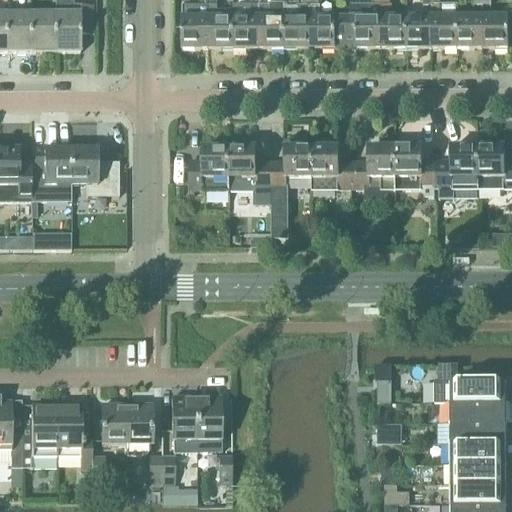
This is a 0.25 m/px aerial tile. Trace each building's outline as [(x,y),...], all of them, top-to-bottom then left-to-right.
[(199,0),(199,8),(183,8),(182,8),(182,53),(208,53),(208,34),(207,0),(199,0)] [(235,53),(234,12),(217,12),(217,0),(207,0),(208,34),(208,53),(235,53)] [(260,53),(259,0),(250,0),(250,5),(234,5),(234,12),(235,53),(260,53)] [(259,0),(260,53),(285,53),(284,3),(268,3),(267,0),(259,0)] [(311,52),(309,0),(301,0),(301,3),(284,3),(285,53),(311,52)] [(336,20),(322,20),(322,5),(317,5),(317,0),(309,0),(311,52),(336,52),(336,51),(345,51),(345,21),(336,21),(336,20)] [(345,8),(345,21),(345,51),(355,51),(355,52),(380,52),(379,0),(372,0),(373,8),(345,8)] [(407,52),(406,20),(392,20),(392,7),(390,7),(390,0),(379,0),(380,52),(407,52)] [(73,3),(55,3),(55,16),(55,55),(81,55),(81,38),(92,38),(92,9),(73,9),(73,3)] [(441,7),(432,8),(432,20),(432,52),(457,52),(456,20),(456,7),(441,7)] [(30,55),(30,16),(6,16),(6,55),(30,55)] [(30,16),(30,55),(55,55),(55,16),(30,16)] [(406,20),(407,52),(432,52),(432,20),(406,20)] [(482,52),(481,20),(456,20),(457,52),(482,52)] [(481,20),(482,52),(509,52),(509,20),(481,20)] [(285,164),(273,164),(273,193),(273,236),(289,236),(289,182),(312,182),(312,150),(285,151),(285,164)] [(312,150),(312,182),(312,193),(351,193),(351,164),(339,164),(339,150),(312,150)] [(395,193),(394,150),(368,150),(368,164),(356,164),(356,193),(364,193),(364,204),(378,204),(382,204),(386,201),(388,198),(388,193),(395,193)] [(394,150),(395,193),(420,193),(420,201),(434,201),(434,164),(422,164),(422,150),(394,150)] [(478,192),(478,150),(451,150),(451,164),(438,164),(438,192),(438,202),(454,202),(454,192),(478,192)] [(478,150),(478,192),(511,192),(511,163),(505,163),(505,150),(478,150)] [(229,193),(229,151),(203,151),(203,164),(190,164),(190,194),(229,193)] [(229,151),(229,193),(252,193),(252,202),(266,202),(266,193),(268,193),(268,164),(256,164),(256,151),(229,151)] [(18,152),(0,152),(0,204),(31,204),(31,170),(18,170),(18,169),(18,152)] [(44,170),(31,170),(31,204),(71,204),(71,189),(70,189),(69,152),(44,152),(44,170)] [(69,152),(70,189),(71,189),(85,189),(85,200),(118,200),(118,165),(117,165),(117,169),(96,169),(96,152),(69,152)] [(478,235),(464,235),(464,252),(478,252),(478,235)] [(32,254),(49,254),(49,237),(32,237),(32,254)] [(436,239),(424,240),(424,251),(436,251),(436,239)] [(506,384),(435,385),(435,407),(451,407),(506,407),(506,384)] [(392,385),(378,385),(378,407),(392,407),(392,385)] [(0,466),(10,466),(10,472),(22,472),(22,431),(11,432),(10,391),(9,391),(9,406),(0,406),(0,401),(0,400),(0,466)] [(197,400),(171,400),(171,445),(172,445),(173,457),(196,457),(196,444),(197,444),(197,400)] [(221,400),(197,400),(197,444),(197,457),(222,457),(222,444),(221,400)] [(506,407),(451,407),(451,427),(506,427),(506,407)] [(127,449),(127,408),(101,408),(101,449),(126,449),(127,449)] [(127,449),(126,449),(126,461),(141,461),(142,459),(143,459),(144,459),(145,458),(146,457),(147,457),(147,456),(148,456),(148,455),(149,454),(149,453),(149,452),(149,451),(149,450),(149,449),(151,449),(151,408),(127,408),(127,449)] [(22,431),(22,472),(33,472),(33,454),(57,454),(57,409),(30,409),(31,431),(22,431)] [(57,409),(57,454),(80,454),(80,473),(92,473),(92,460),(91,444),(82,444),(82,409),(57,409)] [(377,427),(378,448),(395,448),(394,427),(377,427)] [(506,427),(451,427),(451,448),(506,448),(506,427)] [(506,448),(451,448),(451,468),(506,468),(506,448)] [(377,452),(378,467),(390,466),(389,451),(377,452)] [(92,460),(92,473),(92,489),(105,489),(105,460),(92,460)] [(162,489),(162,460),(148,460),(149,489),(162,489)] [(162,460),(162,489),(175,489),(175,460),(162,460)] [(218,488),(232,488),(232,460),(218,460),(218,488)] [(451,489),(506,489),(506,468),(451,468),(451,489)] [(381,488),(395,489),(394,469),(381,469),(381,488)] [(397,508),(397,489),(384,489),(384,508),(397,508)] [(506,489),(451,489),(451,509),(506,509),(506,489)]
